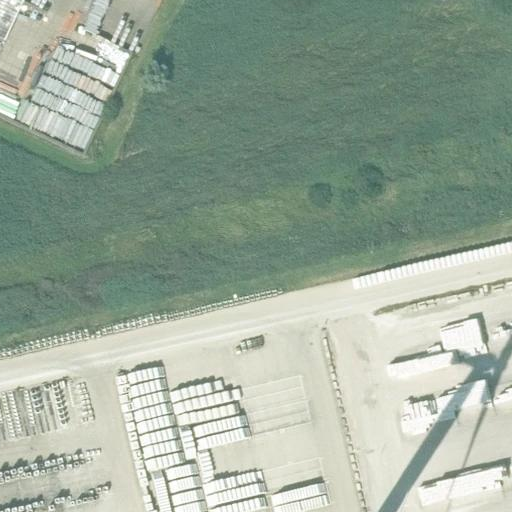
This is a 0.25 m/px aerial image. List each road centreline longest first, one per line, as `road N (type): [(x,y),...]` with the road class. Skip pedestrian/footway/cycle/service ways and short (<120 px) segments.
road 1 (unclassified): [(0,365),(511,246)]
road 2 (unknown): [(136,511),(93,343)]
